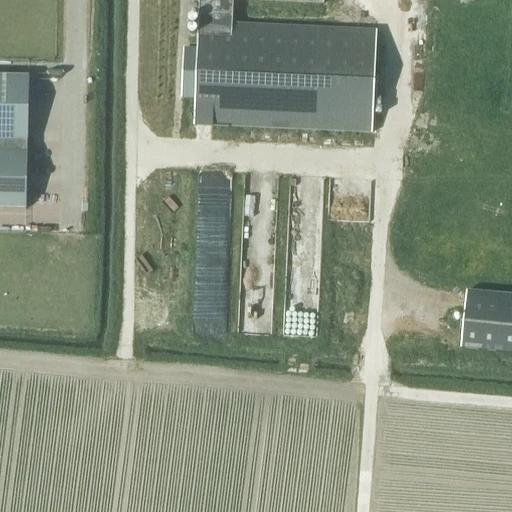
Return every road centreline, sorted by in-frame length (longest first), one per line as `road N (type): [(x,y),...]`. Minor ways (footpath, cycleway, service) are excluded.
road 1 (track): [(380,166),(362,511)]
road 2 (unclassified): [(71,225),(76,0)]
